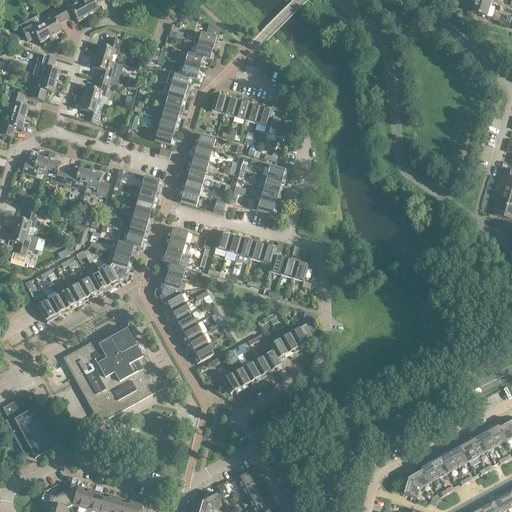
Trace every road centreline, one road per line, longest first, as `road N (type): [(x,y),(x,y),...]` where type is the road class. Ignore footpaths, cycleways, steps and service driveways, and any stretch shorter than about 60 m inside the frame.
road 1 (residential): [(6,494),(74,461),(186,487),(255,447)]
road 2 (residential): [(291,242),(311,163),(299,111),(288,93),(236,78)]
road 3 (tertiary): [(511,372),(341,459)]
road 4 (residential): [(511,408),(381,474),(370,511)]
road 5 (residential): [(291,242),(319,250),(327,329),(314,373)]
road 6 (residential): [(171,210),(291,242)]
road 7 (residential): [(176,171),(58,136)]
road 8 (residential): [(255,447),(238,415),(314,373)]
road 9 (residential): [(437,0),(433,11),(511,89)]
